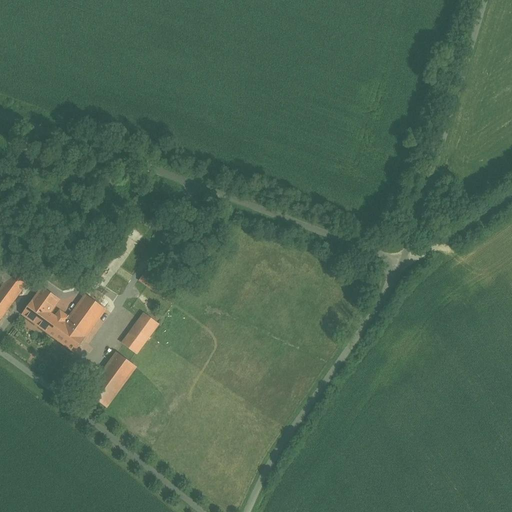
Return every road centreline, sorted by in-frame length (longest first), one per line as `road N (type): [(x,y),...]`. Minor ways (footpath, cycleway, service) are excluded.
road 1 (residential): [(0,120),(399,265)]
road 2 (residential): [(399,265),(247,511)]
road 3 (residential): [(483,0),(399,265)]
road 4 (residential): [(511,197),(399,265)]
